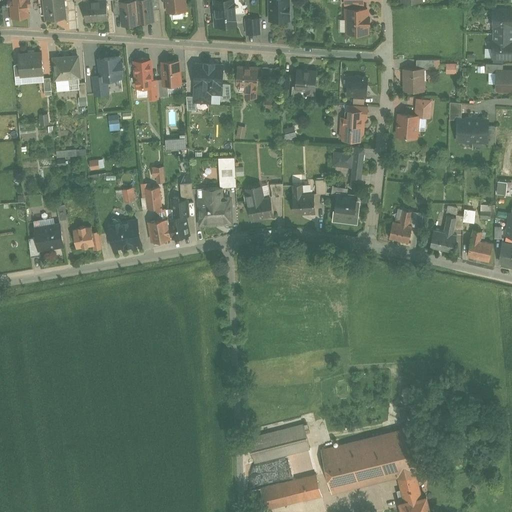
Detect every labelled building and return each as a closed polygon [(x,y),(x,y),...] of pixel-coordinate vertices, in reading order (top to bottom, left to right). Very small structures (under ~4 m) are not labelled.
[(29,0),(12,0),(13,6),(10,6),(12,18),(28,16),(27,2),(30,1),(29,0)] [(63,0),(44,0),(46,21),(65,19),(63,0)] [(95,3),(94,0),(84,0),(85,6),(86,22),(108,20),(107,2),(95,3)] [(120,0),(112,0),(114,17),(122,16),(121,3),(120,0)] [(140,0),(135,1),(138,25),(138,24),(152,22),(151,12),(150,0),(140,0)] [(150,0),(151,12),(159,10),(158,0),(150,0)] [(166,0),(168,14),(185,12),(183,0),(166,0)] [(215,0),(216,1),(215,2),(216,17),(214,17),(215,28),(237,26),(235,11),(245,10),(244,7),(246,7),(246,5),(244,5),(243,0),(215,0)] [(292,0),(270,0),(271,21),(293,21),(292,0)] [(121,3),(122,16),(123,27),(138,25),(135,1),(135,2),(121,3)] [(10,6),(2,7),(3,19),(12,18),(10,6)] [(347,10),(345,10),(345,19),(347,21),(347,34),(367,34),(367,26),(369,26),(369,18),(367,18),(367,10),(360,10),(347,10)] [(511,11),(493,11),(493,28),(494,28),(494,35),(503,35),(503,28),(511,27),(511,11)] [(252,21),(245,22),(247,35),(254,35),(252,21)] [(252,21),(254,35),(261,34),(260,21),(252,21)] [(503,35),(494,35),(494,42),(493,42),(492,59),(511,59),(511,43),(503,43),(503,35)] [(511,35),(503,35),(503,43),(511,43),(511,35)] [(41,53),(18,55),(19,66),(20,77),(15,78),(15,86),(43,83),(43,79),(43,75),(41,53)] [(76,58),(53,60),(55,82),(78,80),(76,58)] [(119,58),(99,61),(100,78),(101,81),(107,80),(121,79),(120,73),(123,72),(122,64),(119,65),(119,58)] [(150,62),(147,62),(146,60),(138,61),(138,63),(135,63),(137,89),(149,88),(152,88),(152,82),(150,62)] [(434,61),(416,61),(416,70),(423,70),(434,70),(434,61)] [(178,63),(162,64),(163,81),(164,87),(168,86),(169,86),(171,89),(177,88),(179,86),(180,85),(178,63)] [(222,66),(195,65),(194,104),(209,104),(210,94),(221,95),(221,86),(222,66)] [(503,65),(486,65),(486,74),(496,74),(496,72),(503,72),(503,65)] [(258,69),(238,68),(237,85),(257,87),(258,69)] [(270,70),(263,70),(262,83),(269,84),(270,70)] [(416,70),(404,70),(404,92),(424,92),(423,70),(416,70)] [(304,72),(296,72),(295,88),(292,88),(292,97),(307,98),(307,96),(314,97),(316,73),(315,73),(315,75),(303,74),(304,72)] [(511,72),(503,72),(496,72),(496,74),(496,92),(511,92),(511,72)] [(289,75),(282,75),(281,89),(288,90),(289,75)] [(360,78),(355,77),(354,79),(348,78),(347,96),(366,97),(367,80),(362,79),(360,78)] [(101,81),(100,78),(93,78),(94,96),(108,95),(107,80),(101,81)] [(50,79),(43,79),(43,83),(44,93),(51,92),(50,79)] [(157,81),(152,82),(152,88),(149,88),(150,100),(159,99),(157,81)] [(163,81),(157,81),(159,99),(168,99),(168,86),(164,87),(163,81)] [(85,84),(78,85),(79,99),(87,98),(85,84)] [(220,101),(230,102),(230,86),(221,86),(221,95),(220,101)] [(257,87),(246,86),(245,99),(256,99),(257,87)] [(193,99),(187,98),(186,112),(196,112),(196,104),(192,104),(193,99)] [(368,108),(350,106),(349,112),(364,113),(364,121),(367,121),(368,108)] [(417,106),(416,106),(415,117),(418,117),(418,118),(430,119),(431,108),(417,106)] [(462,108),(450,107),(449,119),(461,119),(462,108)] [(349,112),(345,112),(344,126),(341,126),(340,133),(343,133),(343,141),(359,142),(360,126),(363,126),(364,121),(364,113),(349,112)] [(47,115),(40,116),(41,126),(48,125),(47,115)] [(118,116),(108,117),(109,125),(119,124),(118,116)] [(415,117),(399,116),(397,138),(416,140),(418,118),(418,117),(415,117)] [(468,121),(458,121),(458,142),(462,142),(464,143),(473,143),(473,120),(468,120),(468,121)] [(488,121),(477,121),(477,120),(473,120),(473,143),(481,144),(483,142),(487,142),(488,142),(488,127),(488,121)] [(247,129),(239,127),(236,139),(244,141),(247,129)] [(496,127),(488,127),(488,142),(487,142),(487,145),(496,145),(496,127)] [(185,139),(165,140),(166,153),(186,152),(185,139)] [(351,156),(335,154),(333,166),(353,168),(352,175),(361,176),(364,149),(352,149),(351,156)] [(75,150),(56,152),(57,159),(76,157),(75,150)] [(234,159),(219,160),(221,187),(236,186),(236,179),(235,169),(234,159)] [(98,161),(90,162),(91,172),(99,170),(98,161)] [(163,167),(154,168),(155,178),(157,177),(157,183),(165,182),(163,167)] [(244,178),(243,169),(235,169),(236,179),(244,178)] [(361,176),(352,175),(351,187),(363,188),(364,176),(361,176)] [(326,181),(316,181),(317,195),(326,195),(326,181)] [(511,181),(502,181),(501,196),(511,196),(511,181)] [(159,187),(151,188),(151,183),(145,184),(146,188),(147,198),(148,209),(162,207),(159,187)] [(192,183),(180,184),(180,198),(192,197),(192,183)] [(283,184),(272,184),(272,198),(283,198),(283,184)] [(302,185),(293,186),(293,196),(294,214),(315,213),(314,195),(303,196),(302,185)] [(132,188),(123,189),(125,202),(134,201),(132,188)] [(221,188),(207,189),(207,201),(199,201),(200,226),(232,224),(231,199),(222,199),(221,188)] [(260,200),(257,188),(248,190),(250,202),(248,202),(252,222),(261,220),(261,218),(273,215),(269,198),(260,200)] [(425,192),(417,191),(416,202),(424,202),(425,192)] [(356,197),(336,194),(333,221),(356,224),(358,213),(354,213),(356,197)] [(182,200),(172,202),(175,221),(185,219),(182,200)] [(65,205),(57,206),(59,221),(67,219),(65,205)] [(476,222),(477,210),(465,209),(464,222),(476,222)] [(411,212),(402,210),(399,224),(408,226),(410,221),(411,212)] [(457,215),(456,215),(456,218),(457,218),(454,229),(463,229),(463,216),(457,215)] [(448,216),(444,233),(434,231),(430,247),(453,252),(456,235),(453,235),(454,229),(457,218),(456,218),(448,216)] [(137,220),(123,223),(115,218),(110,225),(114,249),(141,244),(137,220)] [(168,219),(148,222),(152,241),(171,238),(168,222),(168,219)] [(175,221),(168,222),(171,238),(190,235),(187,219),(185,219),(175,221)] [(399,224),(392,223),(389,239),(408,243),(412,227),(408,226),(399,224)] [(60,224),(51,226),(51,228),(36,230),(36,228),(35,229),(36,238),(38,249),(39,249),(48,248),(48,246),(63,243),(63,245),(64,245),(60,224)] [(91,227),(74,230),(77,249),(95,245),(92,233),(91,227)] [(482,231),(473,229),(471,239),(480,241),(482,232),(482,231)] [(95,250),(101,249),(98,232),(92,233),(95,245),(95,250)] [(36,238),(29,239),(31,257),(40,255),(39,249),(38,249),(36,238)] [(480,241),(471,239),(468,255),(490,260),(493,244),(484,242),(480,241)] [(511,244),(502,243),(499,262),(511,264),(511,244)] [(327,257),(325,268),(333,270),(335,259),(327,257)] [(304,424),(249,438),(255,463),(310,448),(304,424)] [(409,428),(322,450),(333,491),(398,475),(415,470),(420,469),(409,428)] [(461,449),(444,451),(446,462),(463,460),(461,449)] [(415,470),(398,475),(405,500),(400,502),(402,511),(430,511),(426,495),(422,496),(415,470)] [(316,474),(290,480),(294,495),(301,493),(303,499),(321,494),(316,474)]
